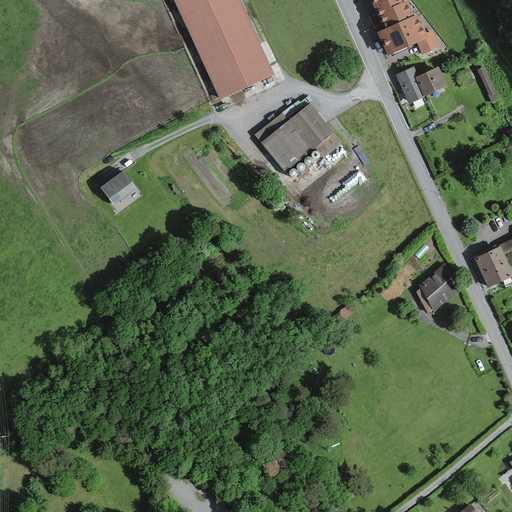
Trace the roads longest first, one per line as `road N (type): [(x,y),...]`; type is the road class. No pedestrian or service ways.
road 1 (tertiary): [(511,372),(342,0)]
road 2 (track): [(379,83),(346,98),(281,90),(123,163)]
